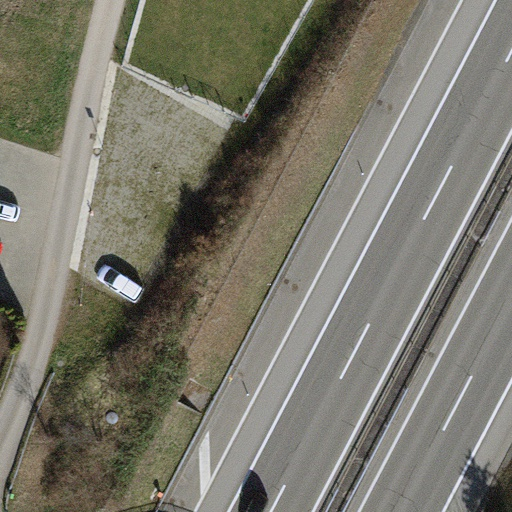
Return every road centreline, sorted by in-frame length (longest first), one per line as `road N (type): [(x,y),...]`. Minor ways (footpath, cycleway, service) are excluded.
road 1 (motorway): [(511,47),(269,511)]
road 2 (motorway): [(403,511),(511,303)]
road 3 (track): [(115,0),(70,196)]
